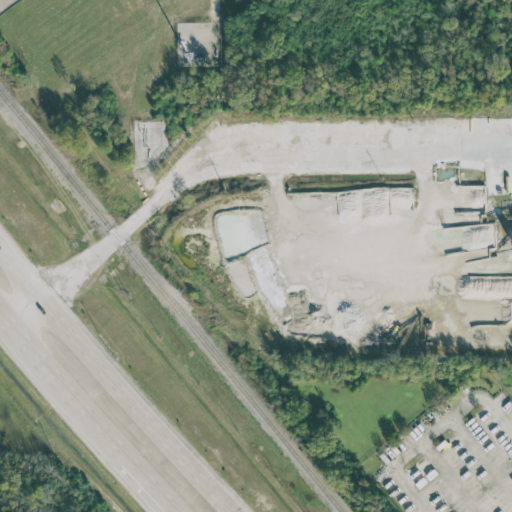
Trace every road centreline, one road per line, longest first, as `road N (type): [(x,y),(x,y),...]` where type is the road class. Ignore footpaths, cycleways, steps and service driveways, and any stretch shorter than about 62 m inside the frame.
road 1 (primary): [(234,511),(0,249)]
road 2 (primary): [(0,301),(129,453)]
